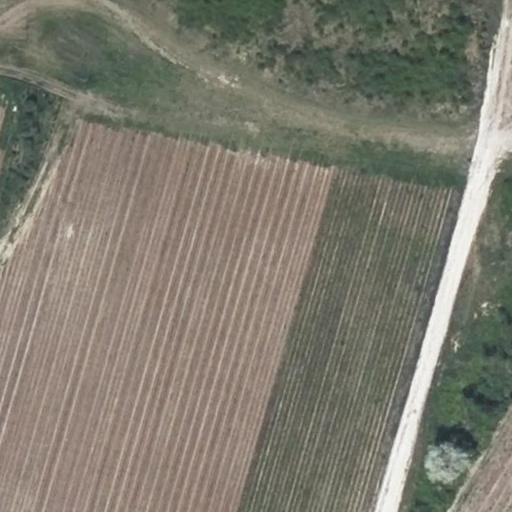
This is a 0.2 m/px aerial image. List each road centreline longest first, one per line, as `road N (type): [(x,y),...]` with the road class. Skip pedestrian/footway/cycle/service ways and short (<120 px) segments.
road 1 (track): [(379,511),(511,63)]
road 2 (track): [(64,0),(123,20),(203,81),(342,129),(492,145)]
